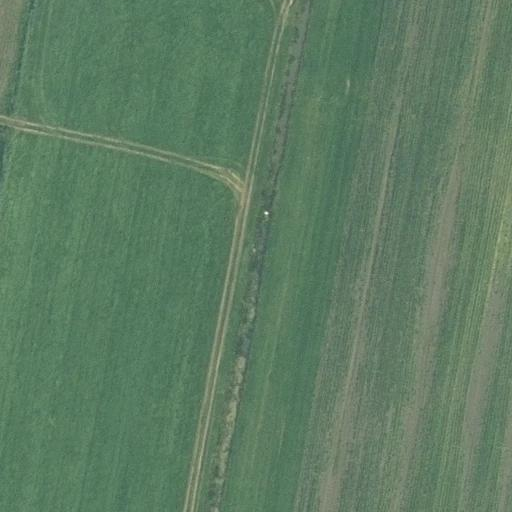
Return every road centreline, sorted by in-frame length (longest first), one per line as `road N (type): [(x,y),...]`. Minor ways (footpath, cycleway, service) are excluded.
road 1 (track): [(0,123),(198,168),(230,181),(244,200),(186,511)]
road 2 (track): [(244,200),(288,0)]
